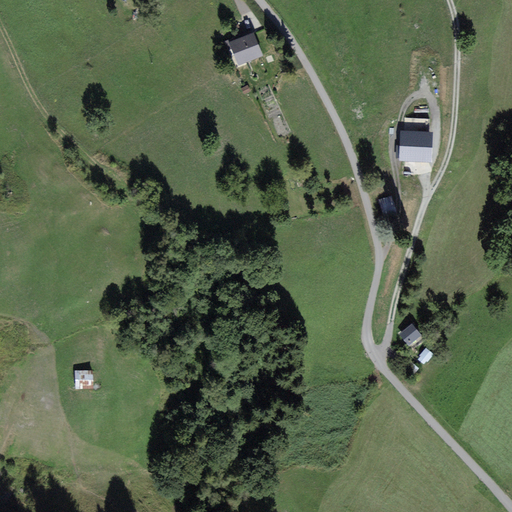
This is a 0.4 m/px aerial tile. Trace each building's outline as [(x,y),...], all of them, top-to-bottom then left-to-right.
[(267,52),(258,32),(233,42),(242,63),(267,52)] [(433,133),(403,131),(401,158),(431,160),(433,133)] [(384,215),(393,212),(390,199),(380,201),(384,215)] [(426,339),(414,325),(402,335),(414,349),(426,339)] [(99,370),(80,371),(81,390),(100,388),(99,370)]
